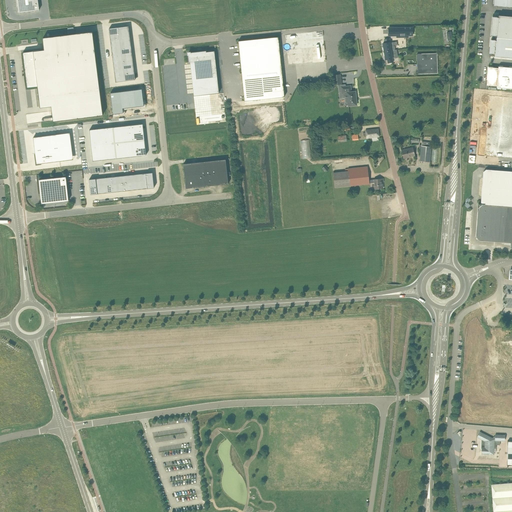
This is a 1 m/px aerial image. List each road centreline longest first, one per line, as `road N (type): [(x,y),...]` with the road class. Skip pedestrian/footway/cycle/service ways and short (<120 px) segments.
road 1 (unclassified): [(398,398),(231,404),(62,427)]
road 2 (tertiary): [(47,320),(380,295)]
road 3 (unclassified): [(168,203),(145,17),(0,27)]
road 4 (unclassified): [(460,511),(449,430),(456,325),(498,295),(491,266)]
road 5 (residential): [(405,216),(359,0)]
road 6 (secondary): [(434,337),(424,511)]
road 7 (secondary): [(430,511),(444,338)]
road 8 (unclassified): [(168,203),(17,218)]
road 9 (secondary): [(456,129),(467,0)]
road 10 (tertiary): [(0,91),(17,218)]
